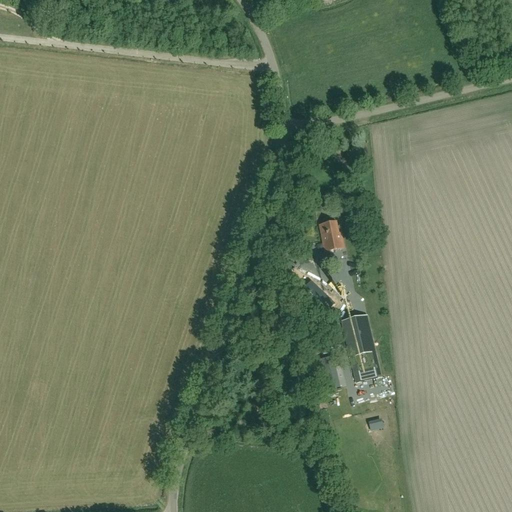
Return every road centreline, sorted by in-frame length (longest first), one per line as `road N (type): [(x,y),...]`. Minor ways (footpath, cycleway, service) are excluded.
road 1 (unclassified): [(170,511),(191,419),(272,184),(280,127)]
road 2 (unclassified): [(280,127),(511,79)]
road 3 (unclassified): [(280,127),(267,66),(234,0)]
